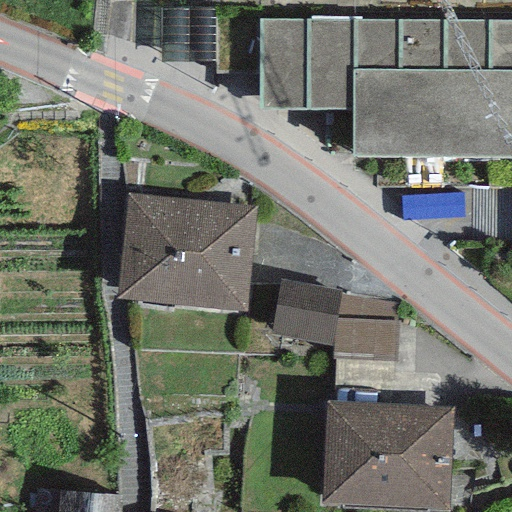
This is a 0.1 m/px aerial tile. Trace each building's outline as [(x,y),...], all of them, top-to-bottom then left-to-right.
[(511,27),(260,26),(260,119),(352,119),(352,168),(511,168),(511,27)] [(254,211),(126,200),(116,309),(245,320),(254,211)] [(397,302),(278,284),(269,342),(388,360),(397,302)] [(446,511),(450,414),(325,409),(320,511),(446,511)] [(115,511),(117,488),(59,484),(56,511),(115,511)]
